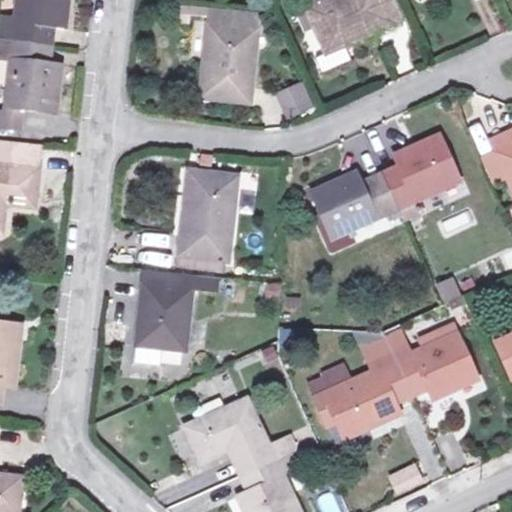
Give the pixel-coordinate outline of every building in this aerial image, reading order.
[(14,0),(13,20),(10,41),(38,46),(42,23),(53,24),(62,25),(64,0),(14,0)] [(389,0),(318,0),(301,7),(319,49),(397,18),(389,0)] [(195,95),(243,100),(252,18),(203,13),(195,95)] [(0,23),(0,40),(10,41),(13,20),(1,18),(0,23)] [(42,23),(38,46),(50,47),(53,24),(42,23)] [(10,41),(0,40),(0,58),(9,60),(3,108),(0,107),(0,126),(16,128),(19,104),(48,108),(55,59),(37,56),(38,46),(10,41)] [(285,120),(312,109),(301,82),(273,93),(285,120)] [(511,133),(511,145),(499,150),(511,182),(511,130),(511,131),(511,133)] [(494,138),(499,150),(511,145),(511,133),(511,131),(494,138)] [(378,172),(394,207),(400,220),(419,212),(413,199),(456,180),(434,134),(391,153),(397,164),(378,172)] [(31,199),(35,165),(5,162),(8,138),(0,136),(0,227),(4,196),(31,199)] [(38,141),(8,138),(5,162),(35,165),(38,141)] [(328,234),(394,207),(378,172),(357,182),(351,171),(309,190),(328,234)] [(236,176),(194,172),(190,208),(184,207),(178,266),(226,270),(236,176)] [(152,348),(174,350),(182,288),(183,276),(183,274),(138,269),(129,345),(152,348)] [(183,276),(182,288),(204,291),(206,279),(183,276)] [(440,302),(457,295),(450,278),(433,285),(440,302)] [(15,323),(0,321),(0,381),(8,383),(15,323)] [(411,398),(395,361),(383,333),(358,343),(371,373),(317,397),(337,441),(391,417),(385,407),(411,398)] [(455,334),(395,361),(411,398),(434,389),(438,396),(476,380),(455,334)] [(511,380),(511,379),(511,338),(496,346),(511,380)] [(262,364),(274,361),(272,343),(257,350),(262,364)] [(152,348),(129,345),(127,362),(150,365),(152,348)] [(241,472),(275,458),(247,395),(188,422),(202,458),(229,445),(241,472)] [(296,449),(288,452),(294,467),(303,464),(296,449)] [(288,452),(275,458),(281,473),(294,467),(288,452)] [(298,511),(281,473),(275,458),(241,472),(248,489),(237,494),(245,511),(298,511)] [(390,480),(394,489),(417,479),(413,470),(390,480)] [(0,508),(10,510),(15,475),(0,472),(0,508)]
